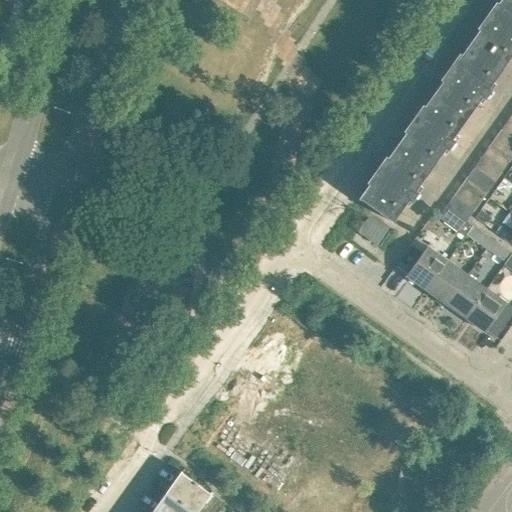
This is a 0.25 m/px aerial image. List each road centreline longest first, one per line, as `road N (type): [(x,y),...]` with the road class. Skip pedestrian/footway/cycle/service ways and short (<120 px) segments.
road 1 (residential): [(96,511),(284,244)]
road 2 (residential): [(462,0),(284,244)]
road 3 (residential): [(491,391),(284,244)]
road 4 (residential): [(383,263),(511,83)]
road 5 (tertiary): [(0,395),(64,191)]
road 6 (tertiary): [(64,191),(83,0)]
road 7 (tertiary): [(63,0),(9,181)]
road 8 (tertiary): [(9,181),(0,250),(8,313),(0,350)]
